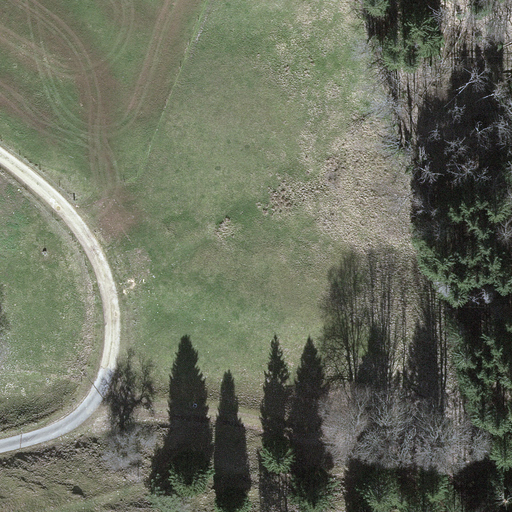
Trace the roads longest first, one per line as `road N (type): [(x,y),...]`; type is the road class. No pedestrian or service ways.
road 1 (track): [(93,399),(359,452),(511,466)]
road 2 (track): [(0,446),(76,417),(100,388),(114,326),(84,234),(0,155)]
